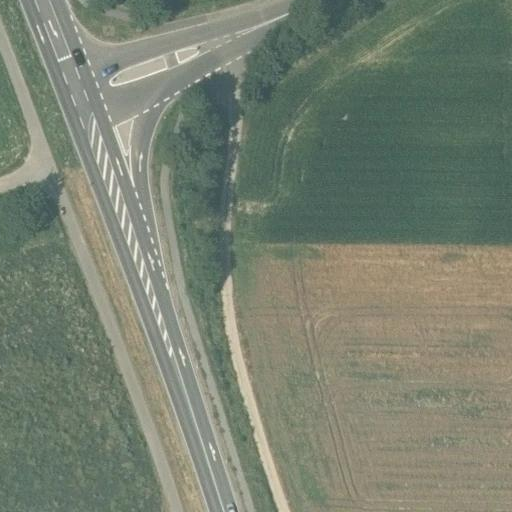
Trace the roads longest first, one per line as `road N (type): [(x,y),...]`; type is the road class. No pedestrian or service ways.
road 1 (track): [(176,511),(0,39)]
road 2 (track): [(230,40),(221,275),(241,387),(284,511)]
road 3 (secondary): [(221,511),(133,256)]
road 4 (secondary): [(133,256),(146,127),(173,80),(211,47)]
road 5 (secondary): [(133,256),(72,96)]
road 6 (residential): [(72,96),(211,47)]
